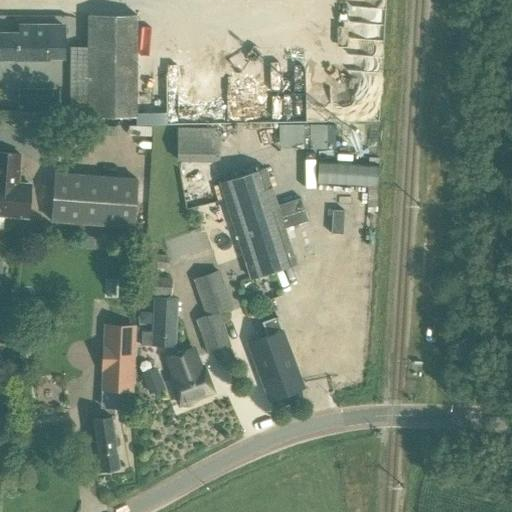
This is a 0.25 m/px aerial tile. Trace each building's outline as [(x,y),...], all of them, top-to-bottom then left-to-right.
[(71,46),(71,115),(136,116),(136,14),(88,14),(88,46),(71,46)] [(24,33),(0,32),(0,57),(31,58),(31,57),(48,57),(48,50),(64,50),(64,26),(48,26),(48,25),(24,25),(24,33)] [(288,37),(250,39),(252,62),(271,61),(270,50),(288,49),(288,37)] [(357,67),(360,80),(374,76),(371,63),(357,67)] [(25,70),(26,88),(52,86),(51,69),(25,70)] [(362,91),(342,99),(352,124),(372,116),(362,91)] [(297,98),(298,120),(317,119),(316,97),(297,98)] [(379,99),(379,121),(390,121),(390,99),(379,99)] [(165,130),(165,116),(137,116),(136,129),(165,130)] [(353,147),(374,146),(373,125),(351,126),(353,147)] [(291,126),(291,149),(337,149),(338,126),(291,126)] [(179,127),(178,160),(214,161),(215,128),(179,127)] [(270,147),(270,136),(241,138),(241,148),(270,147)] [(0,214),(29,216),(31,184),(18,183),(20,153),(0,151),(0,214)] [(263,168),(218,183),(249,278),(294,263),(263,168)] [(55,172),(52,219),(134,225),(137,178),(55,172)] [(83,236),(82,248),(103,250),(104,237),(83,236)] [(148,254),(147,268),(167,269),(168,256),(148,254)] [(220,272),(194,281),(206,317),(197,320),(208,354),(231,347),(220,312),(232,308),(220,272)] [(301,272),(292,274),(296,301),(305,300),(301,272)] [(146,278),(145,294),(171,296),(172,280),(146,278)] [(146,298),(144,344),(175,345),(177,300),(146,298)] [(268,336),(248,343),(269,400),(303,387),(277,317),(263,323),(268,336)] [(132,389),(135,327),(107,326),(104,388),(118,388),(117,406),(132,407),(132,389)] [(187,351),(167,358),(174,377),(170,379),(179,404),(214,392),(205,367),(194,371),(187,351)] [(154,371),(140,375),(145,390),(158,386),(154,371)] [(100,436),(90,438),(92,454),(97,454),(99,470),(118,467),(110,418),(98,420),(100,436)]
